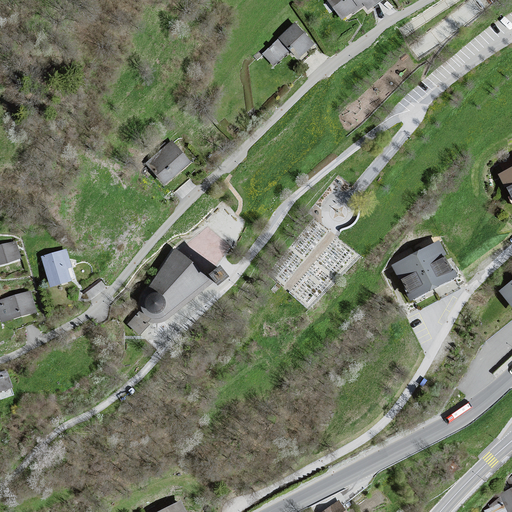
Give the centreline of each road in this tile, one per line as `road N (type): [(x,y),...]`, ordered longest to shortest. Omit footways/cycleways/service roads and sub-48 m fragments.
road 1 (residential): [(0,357),(96,312),(173,217),(270,120),(378,27),(427,0)]
road 2 (residential): [(238,268),(305,187),(511,36)]
road 3 (secondary): [(511,375),(457,419),(276,511)]
